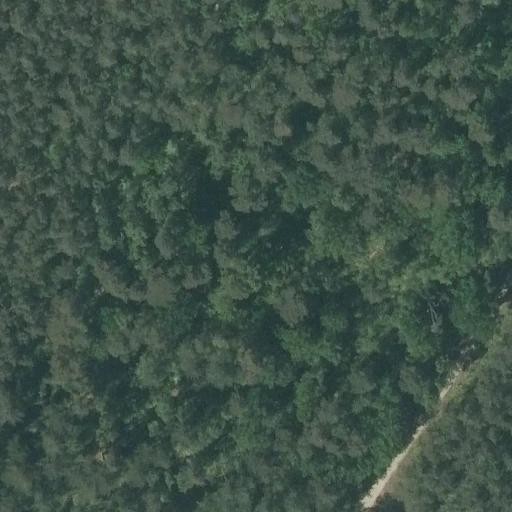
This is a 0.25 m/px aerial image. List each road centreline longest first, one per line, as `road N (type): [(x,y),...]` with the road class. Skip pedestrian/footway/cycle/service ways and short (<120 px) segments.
road 1 (track): [(0,374),(159,102)]
road 2 (track): [(511,279),(364,511)]
